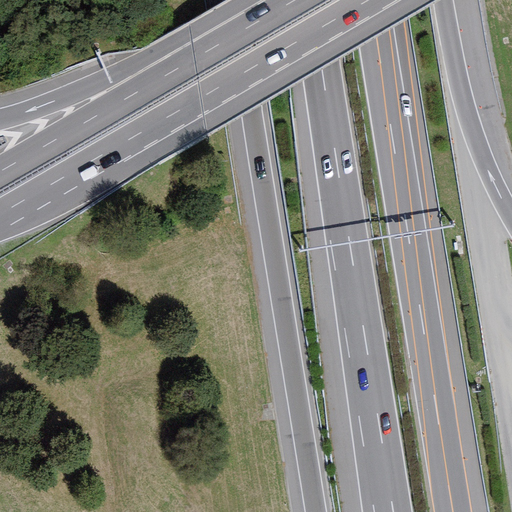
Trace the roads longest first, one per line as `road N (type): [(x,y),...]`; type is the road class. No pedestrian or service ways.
road 1 (motorway): [(452,511),(369,0)]
road 2 (motorway): [(231,0),(313,511)]
road 3 (motorway): [(309,0),(383,511)]
road 4 (primary): [(0,214),(370,0)]
road 5 (primary): [(252,22),(0,170)]
road 6 (motorway): [(252,22),(0,117)]
road 7 (motorway): [(511,218),(471,123),(445,0)]
